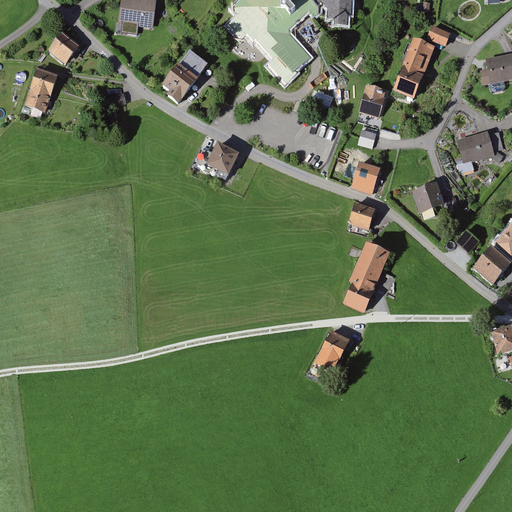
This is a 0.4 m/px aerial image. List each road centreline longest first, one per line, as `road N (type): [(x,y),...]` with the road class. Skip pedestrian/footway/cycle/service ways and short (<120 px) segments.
road 1 (residential): [(68,19),(180,116),(381,207),(511,310)]
road 2 (unclassified): [(0,375),(348,323)]
road 3 (residential): [(511,17),(474,53),(440,128),(428,141),(396,146)]
road 4 (residential): [(348,323),(511,322)]
